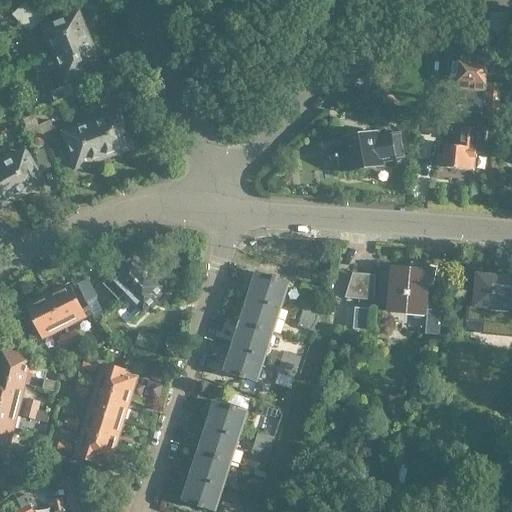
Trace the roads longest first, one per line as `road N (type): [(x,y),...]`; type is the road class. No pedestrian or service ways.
road 1 (residential): [(143,511),(220,268),(227,213)]
road 2 (residential): [(216,181),(391,23),(448,0)]
road 3 (residential): [(511,233),(227,213)]
road 4 (residential): [(0,271),(65,234),(216,181)]
road 5 (residential): [(216,181),(134,0)]
